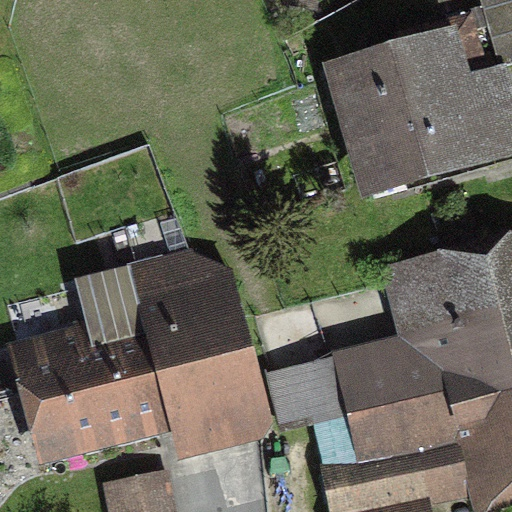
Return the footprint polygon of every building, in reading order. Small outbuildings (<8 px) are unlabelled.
[(511,0),(479,0),(499,68),(511,64),(511,0)] [(458,83),(485,75),(469,17),(397,37),(402,55),(338,73),(371,189),(511,148),(511,124),(508,109),(468,120),(458,83)] [(511,245),(392,277),(423,398),(449,391),(477,498),(511,489),(511,245)] [(81,336),(20,352),(48,453),(263,398),(229,271),(196,256),(129,273),(138,310),(78,326),(81,336)] [(281,428),(349,412),(359,451),(329,457),(340,511),(422,511),(387,345),(269,375),(281,428)] [(171,511),(165,479),(110,491),(114,511),(171,511)]
